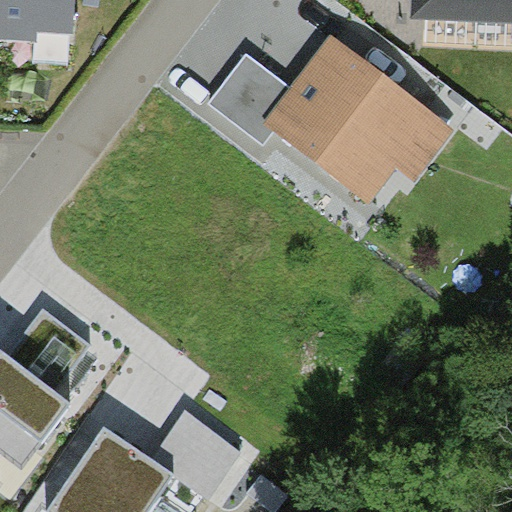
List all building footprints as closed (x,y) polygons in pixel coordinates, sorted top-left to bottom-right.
[(76,0),(0,0),(0,37),(37,40),(38,31),(74,33),(76,0)] [(511,0),(412,0),(412,18),(511,22),(511,0)] [(456,130),(332,33),(291,86),(264,121),(275,129),(370,203),(398,167),(416,181),(456,130)] [(291,86),(247,53),(209,103),(263,144),(275,129),(264,121),(291,86)] [(90,345),(44,310),(9,356),(0,348),(0,451),(22,468),(71,403),(55,391),(90,345)] [(152,459),(105,426),(89,449),(46,511),(146,511),(173,473),(210,498),(243,451),(185,411),(152,459)]
